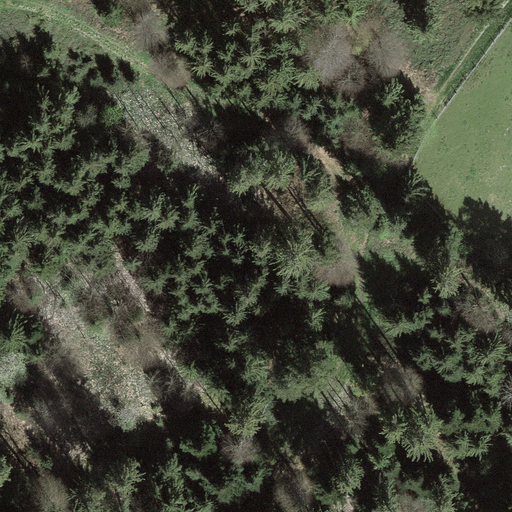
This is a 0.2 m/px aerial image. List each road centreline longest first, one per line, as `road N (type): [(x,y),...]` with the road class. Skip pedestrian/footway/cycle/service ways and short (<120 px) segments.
road 1 (track): [(6,0),(77,24),(367,190),(506,0)]
road 2 (track): [(246,511),(303,412),(329,343),(367,190),(478,279),(511,323)]
